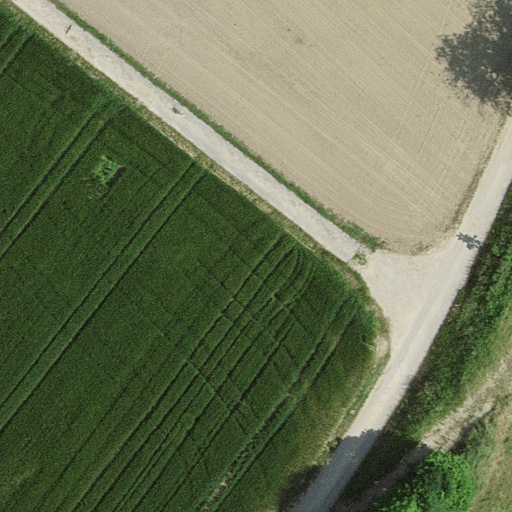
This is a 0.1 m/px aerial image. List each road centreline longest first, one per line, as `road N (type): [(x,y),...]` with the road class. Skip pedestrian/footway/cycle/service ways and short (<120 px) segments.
road 1 (track): [(426,321),(19,0)]
road 2 (track): [(511,137),(426,321),(306,511)]
